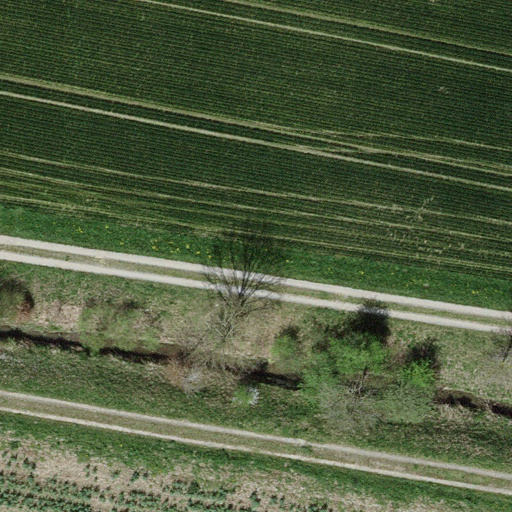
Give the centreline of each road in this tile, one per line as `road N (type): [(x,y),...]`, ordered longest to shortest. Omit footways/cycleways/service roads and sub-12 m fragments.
road 1 (track): [(0,401),(511,484)]
road 2 (track): [(0,251),(511,325)]
